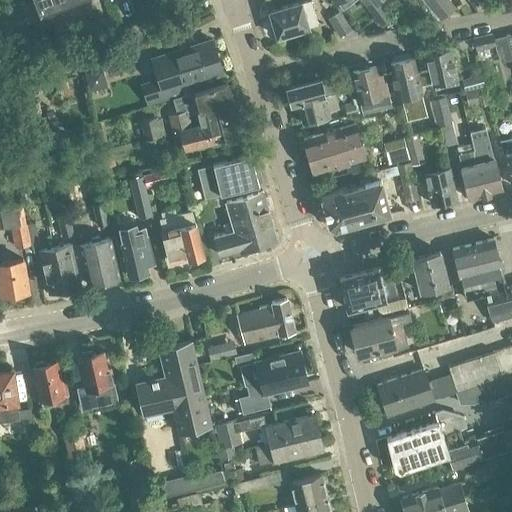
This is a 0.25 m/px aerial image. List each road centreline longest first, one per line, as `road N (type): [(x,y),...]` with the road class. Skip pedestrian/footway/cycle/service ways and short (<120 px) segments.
road 1 (residential): [(0,336),(311,261)]
road 2 (residential): [(511,16),(256,75)]
road 3 (residential): [(372,511),(311,261)]
road 4 (residential): [(311,261),(511,208)]
road 5 (residential): [(311,261),(256,75)]
